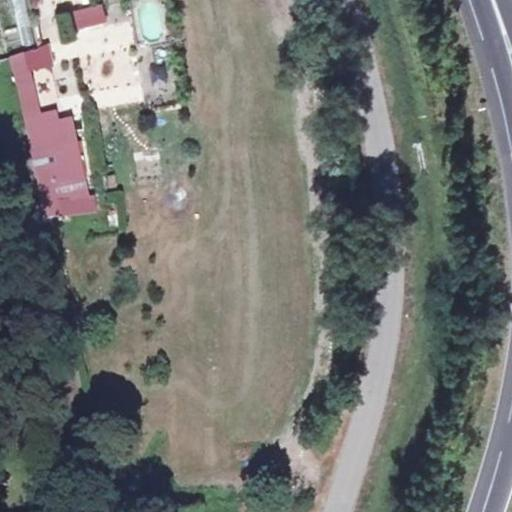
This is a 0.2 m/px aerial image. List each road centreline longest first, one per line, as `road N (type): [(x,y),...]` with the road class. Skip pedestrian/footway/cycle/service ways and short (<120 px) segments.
road 1 (unclassified): [(345,0),(372,106),(387,285),(370,404),(338,511)]
road 2 (motorway): [(485,0),(511,117)]
